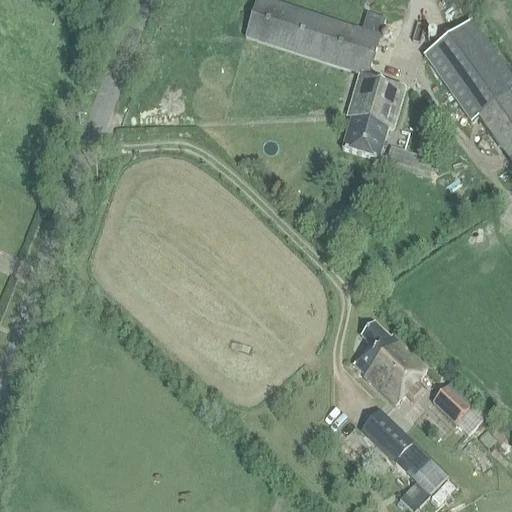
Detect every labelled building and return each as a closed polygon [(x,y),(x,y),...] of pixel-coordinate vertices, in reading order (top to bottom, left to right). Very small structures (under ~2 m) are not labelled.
[(396,134),(409,92),(367,79),(385,23),(365,17),(360,33),(257,2),(245,41),(356,76),(343,118),(350,120),(341,152),(377,163),(387,131),(396,134)] [(471,126),(477,122),(511,98),(511,84),(470,26),(424,60),(471,126)] [(511,98),(477,122),(511,170),(511,98)] [(385,166),(431,179),(436,161),(390,148),(385,166)] [(353,366),(395,409),(429,375),(393,337),(390,340),(375,325),(362,338),(372,348),(353,366)] [(452,388),(432,408),(453,429),(472,409),(452,388)] [(413,446),(380,414),(360,435),(393,467),(415,488),(399,504),(407,511),(417,511),(448,480),(413,446)]
